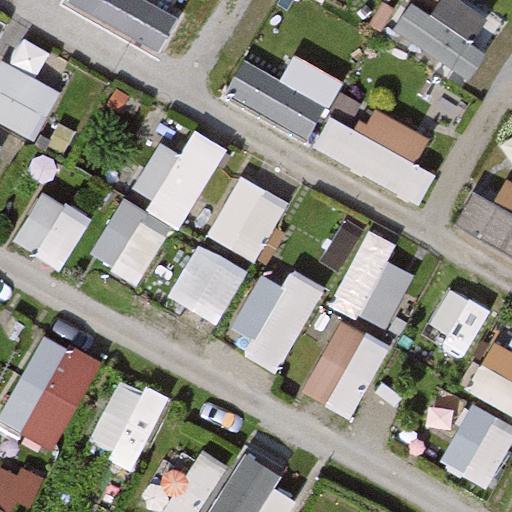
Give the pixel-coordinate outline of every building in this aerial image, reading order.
[(143,0),(93,0),(89,10),(161,43),(174,14),(143,0)] [(437,0),(420,0),(405,22),(479,74),(500,44),(437,0)] [(313,110),(341,57),(278,25),(251,79),(313,110)] [(419,194),(449,137),(386,103),(372,129),(340,112),(323,143),(419,194)] [(136,186),(98,249),(153,281),(235,141),(191,115),(146,192),(136,186)] [(511,244),(511,179),(489,168),(463,221),(511,244)] [(246,171),(217,238),(267,259),(295,192),(246,171)] [(51,183),(21,238),(69,264),(99,209),(51,183)] [(403,321),(422,251),(363,234),(343,305),(403,321)] [(224,318),(257,263),(210,235),(176,290),(224,318)] [(329,286),(273,259),(238,334),(293,360),(329,286)] [(476,344),(499,304),(459,282),(437,322),(476,344)] [(361,415),(400,341),(349,314),(310,388),(361,415)] [(4,414),(60,446),(112,356),(56,324),(4,414)] [(511,336),(502,331),(474,382),(511,402),(511,336)] [(96,439),(142,463),(178,395),(132,371),(96,439)] [(511,411),(475,396),(448,458),(503,482),(511,462),(511,411)] [(213,511),(260,511),(289,464),(253,443),(213,511)] [(211,445),(168,511),(200,511),(234,460),(211,445)] [(12,462),(3,489),(39,501),(48,474),(12,462)] [(290,511),(299,498),(281,487),(264,511),(290,511)]
